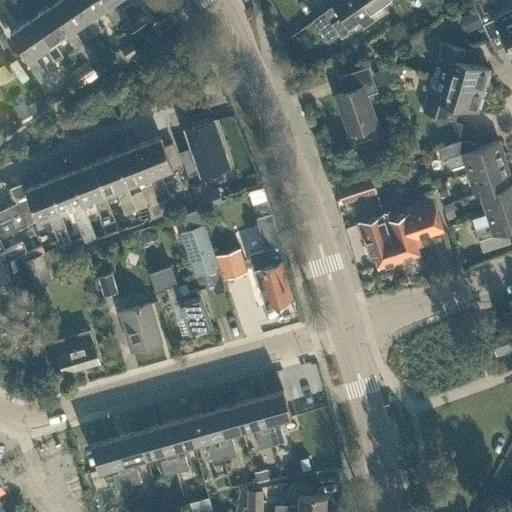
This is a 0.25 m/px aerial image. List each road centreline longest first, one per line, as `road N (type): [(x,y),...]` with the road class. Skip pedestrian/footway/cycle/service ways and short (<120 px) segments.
road 1 (residential): [(0,407),(31,416),(343,327)]
road 2 (residential): [(0,171),(256,75)]
road 3 (tertiary): [(343,327),(256,75)]
road 4 (tertiary): [(388,511),(343,327)]
road 5 (residential): [(343,327),(511,275)]
